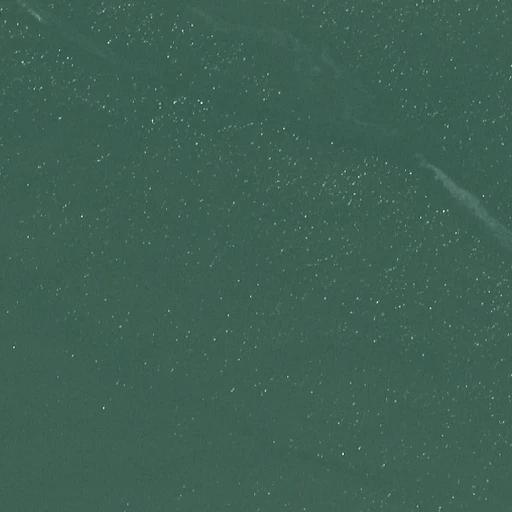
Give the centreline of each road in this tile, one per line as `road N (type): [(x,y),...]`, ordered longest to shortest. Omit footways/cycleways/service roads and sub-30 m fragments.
road 1 (trunk): [(90,511),(104,0)]
road 2 (trunk): [(14,0),(7,511)]
